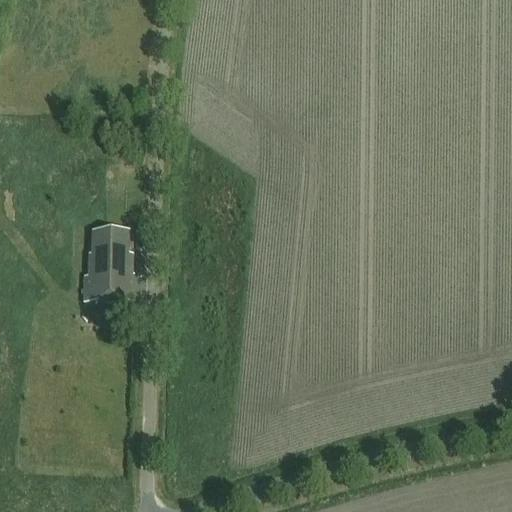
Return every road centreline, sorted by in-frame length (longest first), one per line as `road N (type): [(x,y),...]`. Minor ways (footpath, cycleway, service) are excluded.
road 1 (unclassified): [(178,0),(166,103),(154,511)]
road 2 (tertiary): [(205,511),(443,432),(511,421)]
